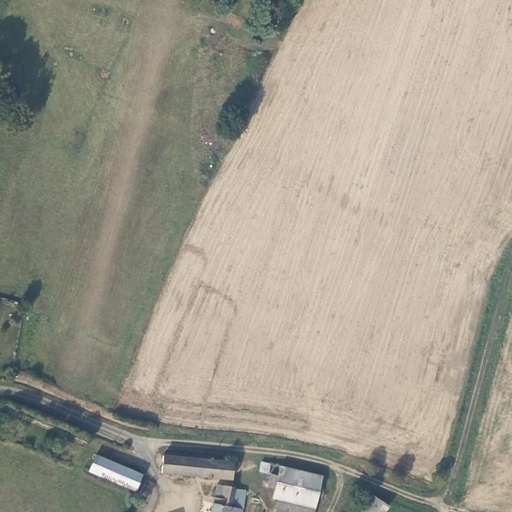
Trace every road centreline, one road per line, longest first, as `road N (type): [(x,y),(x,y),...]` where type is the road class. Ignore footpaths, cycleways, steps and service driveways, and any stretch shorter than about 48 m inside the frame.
road 1 (track): [(157,511),(165,495),(148,441),(255,449),(343,469),(439,507),(511,276)]
road 2 (residential): [(0,391),(148,441)]
